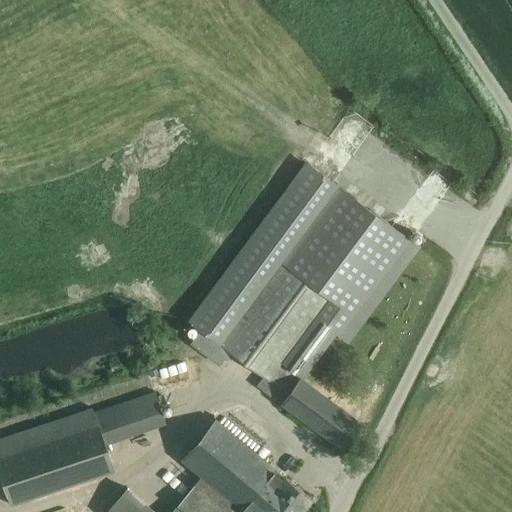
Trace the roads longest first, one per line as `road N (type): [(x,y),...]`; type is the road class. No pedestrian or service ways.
road 1 (unclassified): [(511,180),(339,511)]
road 2 (unclassified): [(433,0),(511,116)]
